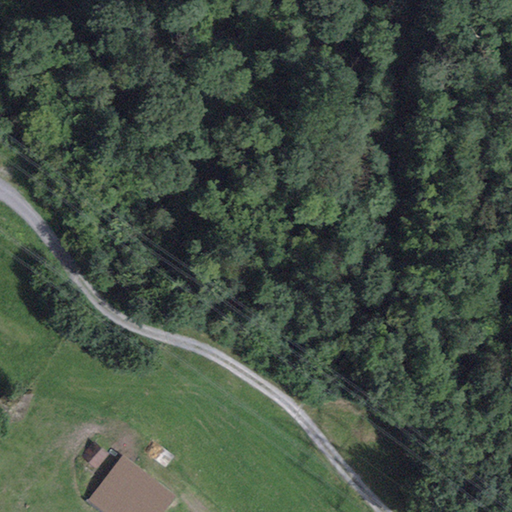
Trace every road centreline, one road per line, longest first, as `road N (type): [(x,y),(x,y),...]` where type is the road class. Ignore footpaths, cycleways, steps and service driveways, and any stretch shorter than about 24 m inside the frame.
road 1 (track): [(384,511),(287,404),(238,369),(201,346),(109,319),(38,222),(0,192)]
road 2 (track): [(211,511),(112,429)]
